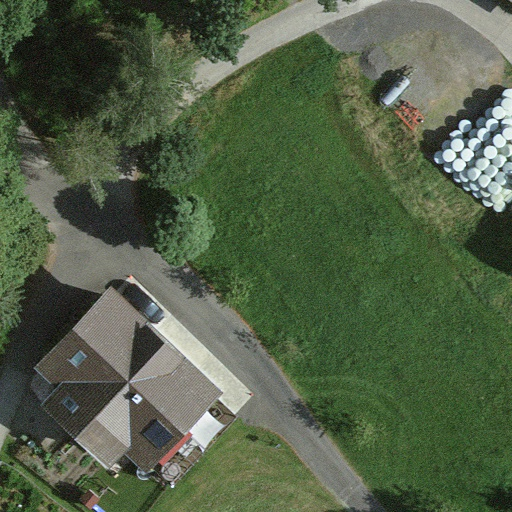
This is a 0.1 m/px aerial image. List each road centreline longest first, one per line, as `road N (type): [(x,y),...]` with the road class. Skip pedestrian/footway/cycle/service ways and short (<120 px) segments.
road 1 (track): [(64,213),(0,391)]
road 2 (track): [(0,102),(64,213)]
